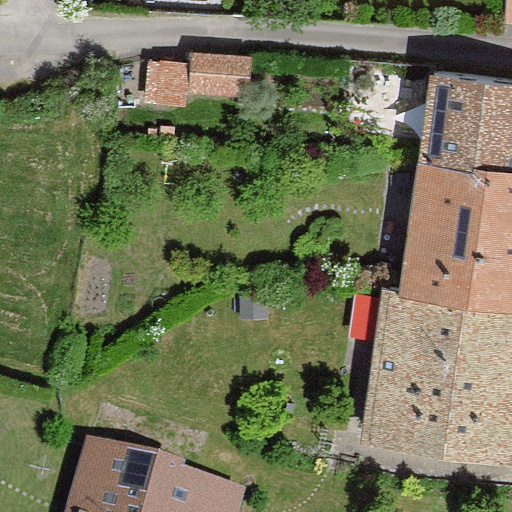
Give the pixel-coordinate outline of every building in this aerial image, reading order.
[(263,49),(170,45),(168,82),(261,86),(263,49)] [(425,154),(511,161),(511,79),(437,72),(425,154)] [(460,294),(511,302),(511,161),(425,154),(407,285),(460,294)] [(447,381),(460,294),(407,285),(392,283),(378,381),(425,387),(427,378),(447,381)] [(466,392),(511,397),(511,302),(460,294),(447,381),(468,383),(466,392)] [(511,451),(511,397),(466,392),(468,383),(447,381),(427,378),(425,387),(378,381),(371,432),(511,451)] [(232,511),(237,495),(177,478),(179,473),(98,449),(79,511),(232,511)]
